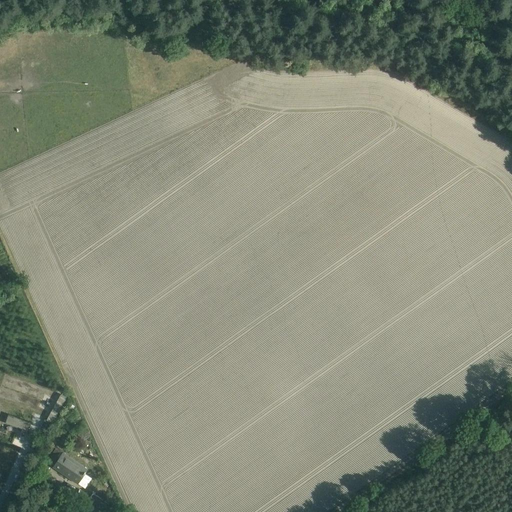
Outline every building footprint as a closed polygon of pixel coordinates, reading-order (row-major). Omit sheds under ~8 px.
[(9,271),(12,279),(18,277),(15,269),(9,271)] [(11,280),(0,290),(0,297),(14,283),(11,280)] [(47,421),(53,424),(67,398),(61,395),(47,421)] [(21,432),(27,434),(31,423),(9,415),(6,424),(22,429),(21,432)] [(54,448),(46,444),(41,453),(48,457),(54,448)] [(52,468),(85,489),(92,479),(85,475),(88,469),(63,452),(62,453),(55,449),(46,462),(53,467),(52,468)] [(101,511),(110,504),(93,493),(82,510),(84,511),(90,511),(91,511),(90,511),(101,511)] [(64,503),(72,507),(76,500),(68,496),(64,503)]
